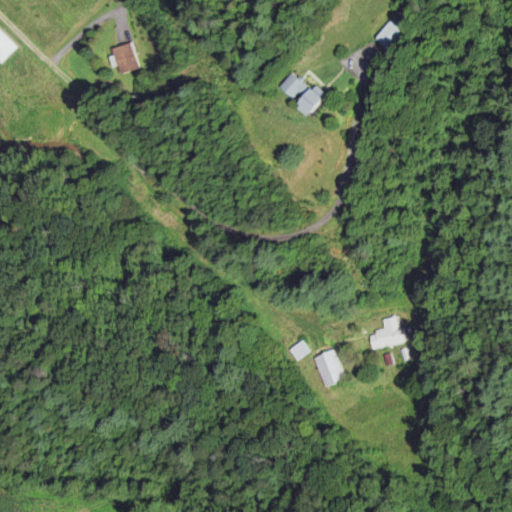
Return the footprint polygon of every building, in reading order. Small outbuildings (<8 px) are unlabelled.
[(408,25),(394,15),(374,42),(388,52),(408,25)] [(16,49),(0,32),(0,63),(1,64),(16,49)] [(139,69),(130,43),(112,50),(121,75),(139,69)] [(297,109),(309,119),(323,101),(290,75),(280,89),(300,105),(297,109)] [(382,321),(384,331),(369,334),(372,351),(405,345),(401,318),(382,321)] [(297,362),(310,352),(302,341),(289,351),(297,362)] [(312,360),(326,389),(346,380),(332,351),(312,360)]
